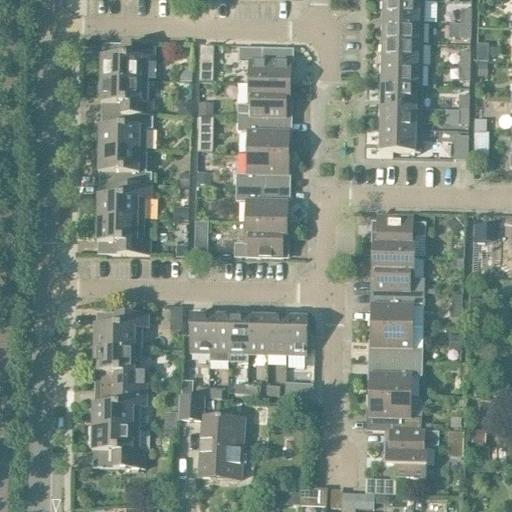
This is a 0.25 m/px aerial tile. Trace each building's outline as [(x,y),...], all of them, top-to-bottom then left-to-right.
[(423,25),(423,4),(419,4),(383,3),(383,24),(423,25)] [(471,26),(471,12),(461,12),(460,26),(471,26)] [(422,47),(423,25),(383,24),(382,46),(422,47)] [(471,41),(471,26),(460,26),(460,41),(471,41)] [(422,69),(422,47),(382,46),(382,67),(422,69)] [(101,83),(154,84),(148,83),(149,61),(154,62),(155,48),(126,48),(126,47),(109,47),(109,59),(102,59),(101,83)] [(249,86),(290,87),(291,65),(287,65),(287,53),(293,53),(294,52),(239,50),(239,65),(250,65),(249,86),(243,86),(249,86)] [(470,70),(470,55),(460,55),(459,69),(470,70)] [(421,90),(422,69),(382,67),(381,89),(421,90)] [(477,67),(477,79),(486,79),(487,67),(477,67)] [(470,84),(470,70),(459,69),(459,84),(470,84)] [(185,72),(180,76),(180,83),(191,83),(191,72),(185,72)] [(199,72),(198,84),(211,84),(211,72),(199,72)] [(154,84),(101,83),(100,106),(107,106),(107,118),(153,119),(153,106),(148,106),(148,84),(154,84)] [(290,109),(290,87),(249,86),(249,107),(238,107),(237,121),(292,122),(292,121),(286,121),(286,109),(290,109)] [(421,112),(421,90),(381,89),(381,111),(421,112)] [(469,113),(469,98),(459,98),(458,113),(469,113)] [(179,109),(179,117),(191,117),(191,105),(184,105),(179,109)] [(199,105),(199,118),(211,118),(211,105),(199,105)] [(420,133),(421,112),(381,111),(380,132),(420,133)] [(468,127),(469,113),(458,113),(458,127),(468,127)] [(153,131),(153,119),(107,118),(107,129),(100,129),(99,152),(152,153),(146,153),(147,131),(153,131)] [(292,123),(292,122),(237,121),(237,134),(248,135),(247,155),(241,155),(241,156),(247,156),(289,157),(289,134),(286,134),(286,122),(292,123)] [(212,123),(200,123),(200,135),(212,135),(212,123)] [(476,123),(475,134),(484,134),(484,123),(476,123)] [(420,155),(420,133),(380,132),(380,154),(420,155)] [(475,135),(475,145),(488,146),(488,135),(475,135)] [(467,163),(468,139),(454,139),(453,163),(467,163)] [(152,154),(152,153),(99,152),(99,175),(106,176),(105,187),(151,188),(152,176),(146,175),(146,154),(152,154)] [(288,179),(289,157),(247,156),(247,177),(236,176),(236,190),(290,192),(290,191),(284,191),(284,179),(288,179)] [(180,176),(180,188),(189,188),(189,176),(180,176)] [(198,178),(198,186),(210,187),(211,179),(198,178)] [(151,201),(151,188),(105,187),(105,199),(98,198),(98,222),(150,223),(145,223),(145,201),(151,201)] [(290,192),(236,190),(235,204),(246,204),(246,225),(239,225),(246,225),(287,226),(287,204),(284,204),(284,192),(290,192)] [(176,210),(176,222),(188,222),(188,210),(176,210)] [(455,219),(448,225),(455,234),(462,228),(455,219)] [(150,223),(98,222),(97,245),(104,245),(104,258),(121,258),(150,258),(150,245),(144,245),(145,223),(150,223)] [(373,260),(414,261),(420,261),(420,260),(414,260),(414,239),(425,240),(426,225),(371,224),(371,225),(377,225),(377,237),(373,237),(373,260)] [(286,249),(287,226),(246,225),(245,246),(234,246),(234,260),(283,262),(283,248),(286,249)] [(473,225),(473,241),(489,242),(489,226),(473,225)] [(176,248),(176,259),(186,259),(187,248),(176,248)] [(413,281),(414,261),(373,260),(372,282),(376,282),(376,295),(424,296),(424,282),(413,281)] [(424,309),(424,296),(376,295),(375,307),(372,307),(371,329),(412,330),(419,330),(412,330),(413,309),(424,309)] [(451,297),(451,308),(460,308),(461,297),(451,297)] [(171,309),(171,317),(174,321),(182,321),(182,309),(171,309)] [(95,351),(147,353),(142,352),(142,330),(148,331),(148,317),(120,317),(120,316),(103,316),(102,328),(95,328),(95,351)] [(210,356),(211,319),(191,318),(190,356),(210,356)] [(210,356),(209,364),(228,365),(229,357),(230,319),(211,319),(210,356)] [(248,365),(248,357),(249,320),(230,319),(229,357),(228,365),(248,365)] [(267,358),(268,320),(249,320),(248,357),(267,358)] [(287,358),(287,320),(268,320),(267,358),(287,358)] [(287,320),(287,358),(306,359),(307,321),(287,320)] [(412,351),(412,330),(371,329),(371,351),(374,351),(374,364),(422,365),(423,351),(412,351)] [(449,338),(449,352),(460,352),(460,338),(449,338)] [(147,353),(95,351),(94,375),(101,375),(101,391),(146,392),(147,375),(141,375),(142,353),(147,353)] [(422,379),(422,365),(374,364),(374,377),(370,376),(369,399),(411,400),(417,400),(417,399),(411,399),(411,379),(422,379)] [(312,401),(312,388),(312,387),(286,386),(285,400),(312,401)] [(247,398),(248,388),(235,387),(235,397),(247,398)] [(247,398),(260,398),(260,389),(248,388),(247,398)] [(266,399),(279,399),(279,390),(267,389),(266,399)] [(208,401),(209,391),(197,390),(196,400),(205,400),(208,401)] [(146,410),(146,392),(101,391),(100,407),(93,407),(93,431),(146,432),(140,432),(140,410),(146,410)] [(208,401),(221,401),(222,392),(209,391),(208,401)] [(240,483),(242,452),(236,452),(238,423),(222,422),(223,421),(217,420),(217,421),(204,421),(205,400),(196,400),(179,399),(178,423),(204,424),(202,451),(212,452),(210,481),(240,483)] [(410,420),(411,400),(369,399),(369,421),(372,421),(372,434),(390,435),(390,434),(421,434),(421,421),(410,420)] [(511,416),(511,404),(503,404),(503,416),(511,416)] [(146,432),(93,431),(92,454),(99,454),(99,472),(116,472),(116,471),(145,472),(145,454),(139,454),(140,432),(146,432)] [(473,432),(472,444),(484,444),(485,433),(473,432)] [(438,449),(439,434),(421,434),(390,434),(390,435),(390,447),(386,446),(386,469),(395,469),(395,480),(425,481),(426,470),(427,470),(427,448),(438,449)] [(452,439),(451,454),(461,454),(462,439),(452,439)] [(314,509),(315,496),(302,496),(302,508),(314,509)] [(371,511),(372,498),(355,497),(354,511),(371,511)]
